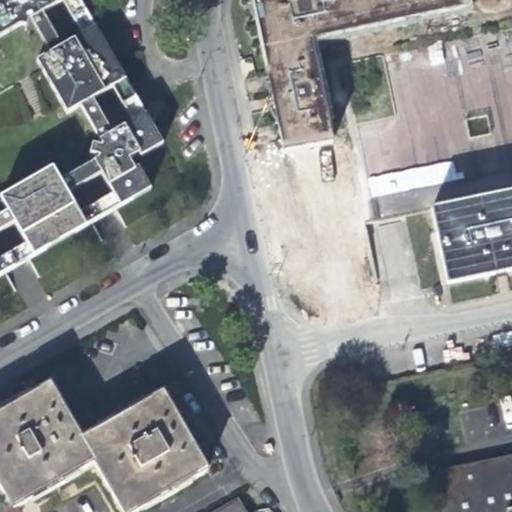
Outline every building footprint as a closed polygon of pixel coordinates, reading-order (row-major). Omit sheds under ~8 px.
[(0,0),(0,40),(33,23),(46,16),(65,5),(73,0),(0,0)] [(95,29),(79,0),(73,0),(65,5),(82,36),(95,29)] [(363,30),(356,0),(273,0),(252,5),(262,50),(308,40),(363,30)] [(356,0),(363,30),(465,8),(463,0),(356,0)] [(46,16),(33,23),(51,54),(63,47),(46,16)] [(0,40),(0,96),(41,74),(35,63),(51,54),(33,23),(0,40)] [(511,27),(342,63),(373,221),(389,218),(433,210),(511,193),(511,27)] [(51,54),(35,63),(41,74),(65,116),(80,107),(93,100),(112,90),(125,82),(106,49),(95,29),(82,36),(63,47),(51,54)] [(330,143),(308,40),(262,50),(284,153),(330,143)] [(125,82),(112,90),(131,123),(144,116),(125,82)] [(93,100),(80,107),(99,141),(111,134),(93,100)] [(160,146),(144,116),(131,123),(111,134),(99,141),(101,144),(100,149),(92,147),(89,155),(97,158),(98,159),(91,163),(99,177),(111,197),(117,208),(130,200),(148,190),(136,170),(134,172),(128,162),(137,156),(139,159),(160,146)] [(91,163),(58,183),(65,196),(99,177),(91,163)] [(50,170),(0,199),(0,205),(5,214),(13,227),(24,246),(31,258),(60,241),(83,227),(77,216),(65,196),(58,183),(50,170)] [(511,270),(511,193),(433,210),(447,283),(499,273),(511,270)] [(111,197),(77,216),(83,227),(117,208),(111,197)] [(0,234),(13,227),(5,214),(0,216),(0,234)] [(0,275),(31,258),(24,246),(0,260),(0,275)] [(93,461),(120,511),(130,511),(205,469),(183,431),(161,393),(81,439),(49,381),(9,404),(0,409),(0,484),(12,506),(93,461)] [(511,511),(511,456),(418,475),(424,503),(425,511),(511,511)] [(241,511),(233,499),(210,511),(241,511)]
